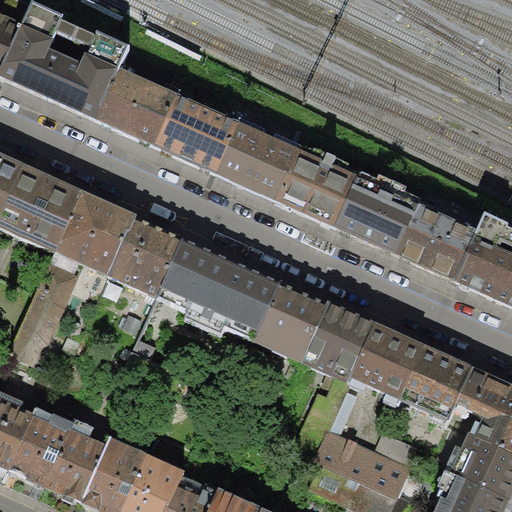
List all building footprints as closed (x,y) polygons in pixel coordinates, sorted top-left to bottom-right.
[(0,0),(0,75),(30,12),(2,0),(0,0)] [(45,58),(59,25),(30,12),(0,75),(0,83),(58,109),(93,125),(117,70),(124,55),(94,41),(79,73),(45,58)] [(128,83),(131,77),(117,70),(93,125),(110,133),(153,152),(177,98),(184,83),(173,78),(167,92),(163,91),(160,98),(128,83)] [(237,125),(223,119),(217,134),(208,130),(212,121),(197,114),(193,123),(184,119),(191,104),(177,98),(153,152),(177,162),(213,179),(237,125)] [(230,186),(273,206),(297,152),(284,146),(281,152),(248,137),(251,131),(237,125),(213,179),(230,186)] [(297,152),(273,206),(291,214),(334,233),(358,179),(344,173),(341,178),(329,173),(333,165),(324,161),(321,169),(309,164),(311,158),(297,152)] [(0,219),(20,174),(0,165),(0,219)] [(37,251),(41,243),(56,250),(79,200),(35,181),(20,174),(0,219),(0,225),(13,231),(10,239),(37,251)] [(394,260),(417,207),(418,205),(402,198),(399,205),(371,192),(374,185),(358,178),(358,179),(334,233),(350,240),(394,260)] [(79,200),(56,250),(7,360),(26,368),(36,348),(41,346),(76,268),(106,282),(110,274),(132,224),(95,208),(79,200)] [(411,267),(453,286),(477,234),(462,227),(459,233),(429,220),(432,214),(417,207),(394,260),(411,267)] [(483,220),(477,234),(453,286),(467,292),(492,304),(510,263),(495,256),(506,231),(483,220)] [(148,291),(158,295),(180,246),(148,231),(132,224),(110,274),(129,282),(125,290),(145,299),(148,291)] [(207,317),(229,268),(200,255),(180,246),(158,295),(154,303),(185,317),(188,309),(207,317)] [(511,263),(510,263),(492,304),(503,309),(511,312),(511,263)] [(244,275),(229,268),(207,317),(226,325),(222,333),(242,342),(245,335),(254,339),(277,289),(244,275)] [(289,363),(293,355),(302,360),(324,311),(290,295),(277,289),(254,339),(273,347),(269,354),(289,363)] [(303,394),(315,400),(290,457),(312,466),(325,437),(349,383),(372,332),(341,318),(324,311),(302,360),(312,364),(308,372),(312,373),(303,394)] [(372,332),(349,383),(397,404),(420,354),(391,341),(372,332)] [(72,359),(77,347),(65,342),(60,354),(72,359)] [(152,352),(136,344),(120,380),(169,402),(178,381),(146,366),(152,352)] [(420,354),(397,404),(445,425),(453,409),(468,375),(437,361),(420,354)] [(468,375),(453,409),(475,419),(478,418),(479,416),(485,419),(474,443),(511,460),(511,394),(494,387),(468,375)] [(29,424),(30,421),(0,407),(0,471),(6,474),(29,424)] [(52,423),(48,432),(29,424),(6,474),(19,480),(43,491),(67,437),(70,431),(52,423)] [(55,496),(62,499),(60,503),(70,507),(71,503),(79,507),(103,454),(67,437),(43,491),(55,496)] [(395,501),(416,454),(381,438),(373,458),(325,437),(312,466),(318,469),(394,503),(395,501)] [(450,479),(504,504),(509,494),(511,486),(511,460),(474,443),(468,441),(450,479)] [(127,454),(123,463),(103,454),(79,507),(80,508),(90,511),(121,511),(144,462),(127,454)] [(156,479),(160,469),(144,462),(121,511),(164,511),(176,488),(176,487),(156,479)] [(394,503),(318,469),(307,494),(344,511),(343,511),(406,511),(408,507),(395,501),(394,503)] [(500,511),(504,504),(450,479),(435,511),(500,511)] [(201,491),(198,498),(176,488),(164,511),(208,511),(215,498),(201,491)] [(216,497),(215,498),(208,511),(235,511),(238,507),(216,497)]
